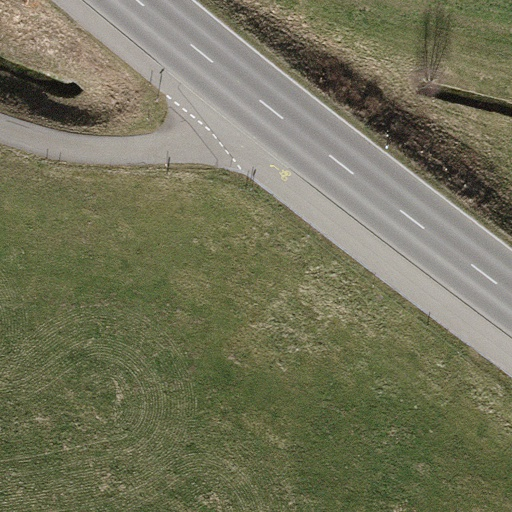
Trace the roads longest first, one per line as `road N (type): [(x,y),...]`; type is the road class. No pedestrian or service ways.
road 1 (tertiary): [(144,0),(511,288)]
road 2 (track): [(0,123),(47,142),(186,143),(216,132),(257,96)]
